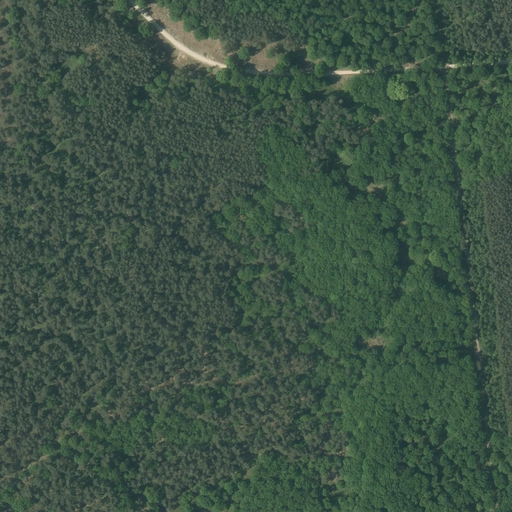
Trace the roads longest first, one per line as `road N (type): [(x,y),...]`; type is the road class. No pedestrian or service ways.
road 1 (track): [(100,0),(94,55),(110,166),(131,227),(131,275),(139,294),(203,354),(192,370)]
road 2 (track): [(511,62),(253,71),(194,54),(129,0)]
road 3 (track): [(192,370),(220,381),(239,412),(291,454),(491,467)]
road 4 (track): [(192,370),(72,430),(63,446),(35,455),(0,496)]
